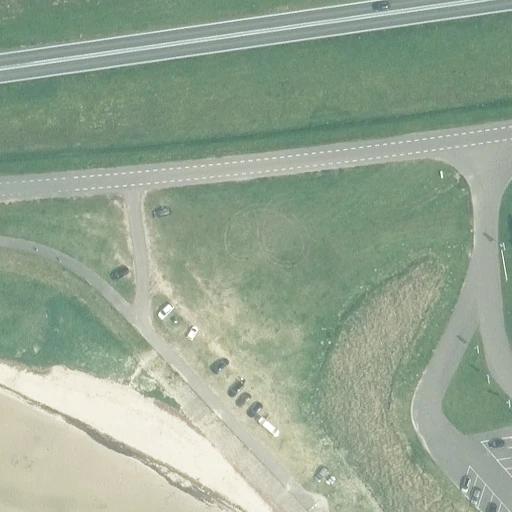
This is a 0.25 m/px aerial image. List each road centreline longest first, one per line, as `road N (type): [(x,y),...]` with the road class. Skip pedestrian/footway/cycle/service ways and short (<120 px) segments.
road 1 (unclassified): [(0,189),(511,132)]
road 2 (trunk): [(0,69),(484,0)]
